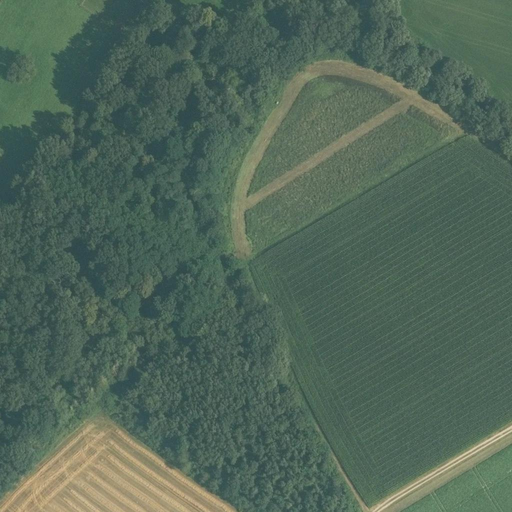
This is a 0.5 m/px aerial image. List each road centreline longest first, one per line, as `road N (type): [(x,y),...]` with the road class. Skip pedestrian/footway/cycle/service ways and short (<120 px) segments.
road 1 (track): [(224,275),(452,137),(474,135),(511,160)]
road 2 (track): [(372,511),(511,428)]
road 3 (track): [(0,497),(96,410)]
